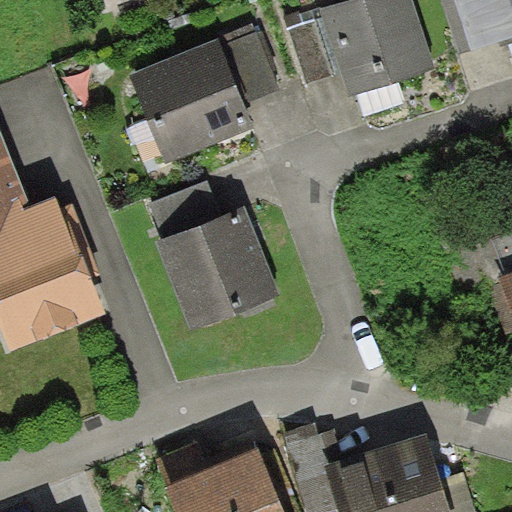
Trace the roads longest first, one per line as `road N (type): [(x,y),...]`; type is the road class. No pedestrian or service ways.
road 1 (residential): [(368,405),(308,183),(511,118)]
road 2 (residential): [(0,483),(213,404),(368,405)]
road 3 (residential): [(368,405),(511,438)]
